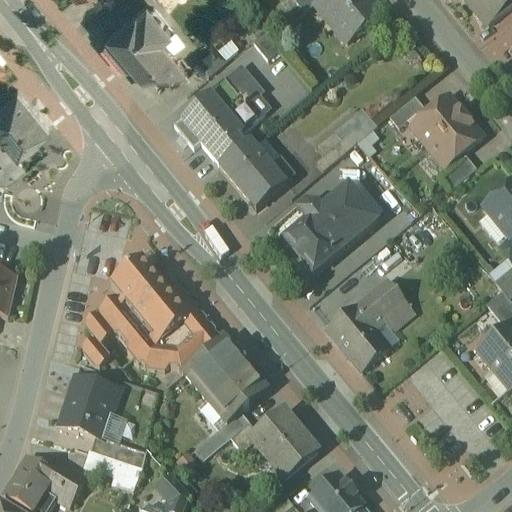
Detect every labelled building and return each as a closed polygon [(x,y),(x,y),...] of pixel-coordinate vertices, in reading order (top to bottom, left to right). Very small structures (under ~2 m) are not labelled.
[(324,0),(290,0),(305,18),(320,6),(319,5),(325,0),(324,0)] [(325,0),(319,5),(320,6),(338,29),(334,32),(348,49),(382,20),(365,0),(325,0)] [(511,0),(463,0),(489,31),(511,11),(511,0)] [(170,33),(147,5),(108,37),(105,47),(124,71),(135,69),(157,96),(171,84),(175,89),(189,77),(185,72),(186,72),(160,42),(170,33)] [(271,35),(254,49),(268,66),(285,52),(271,35)] [(226,68),(212,52),(195,66),(209,82),(226,68)] [(237,77),(208,101),(209,102),(182,125),(175,131),(194,154),(201,148),(220,171),(242,152),(236,145),(265,121),(253,107),(264,99),(248,80),(243,84),(237,77)] [(17,92),(0,105),(0,148),(7,142),(18,155),(49,129),(17,92)] [(416,102),(390,123),(399,135),(425,114),(416,102)] [(449,102),(412,132),(428,153),(465,124),(457,115),(459,114),(449,102)] [(362,114),(316,152),(324,161),(316,168),(324,177),(359,148),(378,133),(362,114)] [(465,124),(428,153),(445,174),(483,143),(473,132),(472,133),(465,124)] [(287,191),(250,146),(242,152),(220,171),(219,172),(256,216),(287,191)] [(0,168),(0,183),(8,186),(25,172),(13,157),(0,168)] [(468,164),(442,184),(451,196),(477,175),(468,164)] [(511,190),(505,196),(501,196),(495,201),(495,204),(485,213),(511,247),(511,246),(511,190)] [(349,193),(322,216),(317,211),(307,210),(276,237),(275,236),(270,242),(279,253),(285,248),(313,281),(378,228),(349,193)] [(511,246),(511,247),(502,255),(511,266),(511,246)] [(159,282),(143,263),(111,290),(120,302),(116,302),(114,304),(113,314),(103,313),(100,315),(100,320),(119,339),(128,349),(127,354),(138,367),(144,368),(149,375),(165,376),(170,372),(179,373),(184,379),(225,345),(221,340),(218,340),(216,337),(216,334),(212,329),(209,329),(207,326),(207,323),(203,318),(200,318),(198,315),(198,313),(194,307),(191,307),(190,305),(190,302),(181,291),(178,291),(176,289),(177,286),(169,277),(166,276),(159,282)] [(511,274),(495,288),(503,298),(506,301),(511,296),(511,274)] [(16,282),(0,278),(0,321),(7,323),(16,282)] [(389,289),(356,315),(373,336),(385,327),(393,336),(413,319),(389,289)] [(511,308),(506,301),(503,298),(487,310),(505,333),(510,329),(511,331),(511,308)] [(356,315),(330,337),(362,376),(388,355),(373,336),(356,315)] [(100,320),(95,319),(86,327),(86,332),(95,344),(94,344),(93,344),(84,352),(83,357),(95,372),(100,372),(109,364),(110,359),(100,349),(113,338),(119,339),(100,320)] [(505,333),(477,356),(510,396),(511,394),(511,331),(510,329),(505,333)] [(232,354),(192,387),(207,406),(211,403),(230,427),(231,428),(242,419),(268,397),(232,354)] [(119,397),(77,382),(60,432),(96,444),(102,446),(103,444),(110,420),(111,420),(119,397)] [(258,437),(250,444),(253,448),(262,459),(266,456),(289,483),(319,459),(284,416),(258,437)] [(230,427),(217,438),(225,448),(231,444),(250,428),(242,419),(231,428),(230,427)] [(250,428),(231,444),(242,457),(253,448),(250,444),(258,437),(250,428)] [(146,459),(103,444),(102,446),(96,444),(91,458),(142,476),(146,459)] [(142,476),(91,458),(86,473),(137,489),(138,487),(142,476)] [(190,477),(201,469),(193,458),(182,466),(190,477)] [(56,479),(29,462),(4,502),(20,511),(52,511),(56,505),(67,511),(71,511),(88,485),(62,469),(56,479)] [(363,511),(338,482),(310,506),(315,511),(363,511)] [(137,489),(129,510),(136,511),(137,511),(147,490),(138,487),(137,489)] [(192,502),(183,493),(175,511),(187,511),(192,503),(192,502)] [(287,502),(274,511),(293,511),(294,511),(287,502)]
